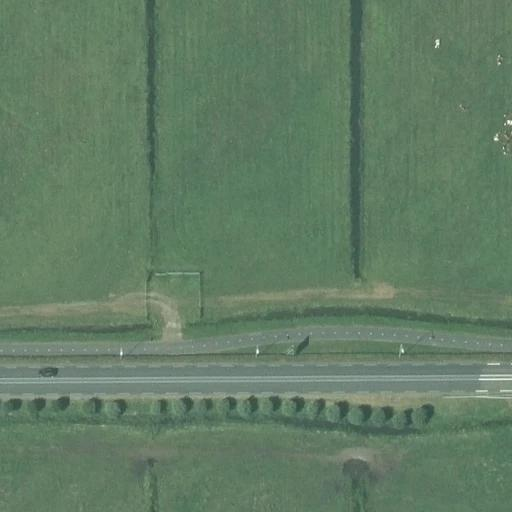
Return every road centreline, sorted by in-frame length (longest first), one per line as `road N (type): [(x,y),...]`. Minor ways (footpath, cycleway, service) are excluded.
road 1 (unclassified): [(0,352),(150,350),(301,334),(511,347)]
road 2 (primary): [(0,381),(511,378)]
